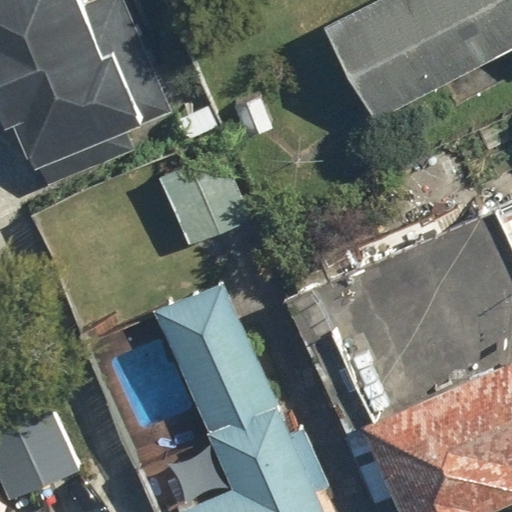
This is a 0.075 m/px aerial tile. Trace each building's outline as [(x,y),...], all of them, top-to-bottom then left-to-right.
[(142,112),(174,99),(136,0),(0,0),(0,115),(14,110),(43,184),(154,141),(142,112)] [(511,0),(357,0),(330,14),(380,114),(511,47),(511,0)] [(230,142),(160,169),(186,239),(257,212),(230,142)] [(511,194),(502,199),(511,222),(511,194)] [(231,269),(157,302),(228,481),(167,506),(169,511),(329,511),(320,488),(333,483),(308,419),(293,425),(231,269)] [(511,511),(511,347),(366,411),(409,511),(511,511)] [(81,465),(53,398),(0,420),(0,475),(9,496),(81,465)]
